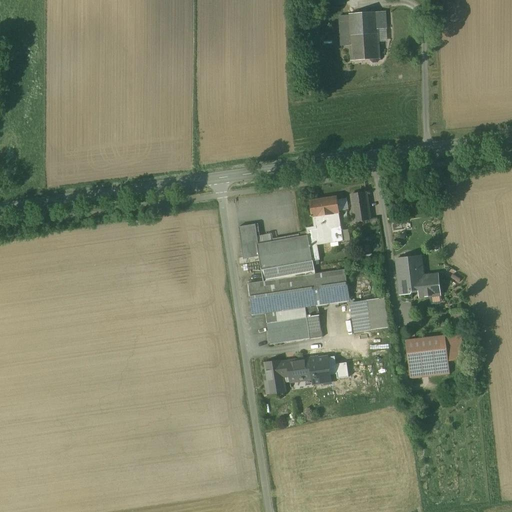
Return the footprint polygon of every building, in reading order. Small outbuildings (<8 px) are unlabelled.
[(385,12),(349,15),(351,43),(369,42),(369,32),(377,32),(377,30),(383,29),(386,29),(385,12)] [(349,15),(342,15),(343,31),(341,31),(341,46),(351,46),(351,43),(349,15)] [(369,42),(351,43),(351,46),(352,61),(378,59),(377,36),(377,32),(369,32),(369,42)] [(366,193),(351,195),(355,223),(370,220),(366,193)] [(336,197),(310,201),(313,217),(313,218),(339,214),(336,197)] [(339,214),(313,218),(313,217),(312,217),(314,227),(307,228),(313,262),(320,260),(317,245),(342,242),(339,219),(339,214)] [(255,225),(239,227),(244,260),(259,257),(263,282),(248,284),(253,316),(260,315),(266,314),(270,345),(323,337),(318,306),(350,302),(345,270),(315,275),(314,267),(313,262),(306,231),(298,233),(299,237),(258,244),(255,225)] [(421,256),(396,259),(400,295),(411,293),(411,291),(419,290),(420,298),(432,296),(432,294),(438,293),(439,291),(438,275),(424,276),(421,256)] [(385,298),(350,304),(352,315),(350,315),(350,319),(353,319),(355,333),(389,328),(385,298)] [(465,309),(450,311),(453,332),(468,330),(465,309)] [(461,334),(406,341),(410,379),(450,374),(448,362),(464,360),(461,334)] [(310,359),(282,363),(283,375),(290,375),(291,382),(313,379),(311,364),(310,359)] [(281,361),(265,363),(268,384),(265,384),(267,395),(286,393),(283,375),(281,361)] [(321,362),(311,364),(313,379),(313,381),(323,380),(321,362)]
